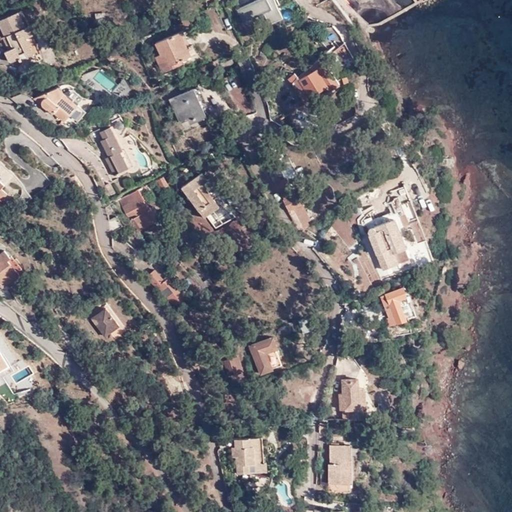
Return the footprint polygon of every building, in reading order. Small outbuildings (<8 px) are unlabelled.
[(146,0),(151,12),(161,8),(172,3),(171,0),(170,0),(146,0)] [(309,15),(296,0),(288,0),(279,5),(277,0),(259,0),(258,1),(257,0),(237,0),(239,6),(245,20),(266,11),(275,31),(309,15)] [(300,3),(298,0),(296,0),(309,15),(300,3)] [(176,12),(172,3),(161,8),(165,17),(176,12)] [(188,4),(177,9),(180,16),(192,12),(188,4)] [(24,9),(22,10),(28,25),(31,24),(24,9)] [(1,20),(8,37),(10,37),(15,47),(11,49),(10,49),(8,51),(12,61),(15,62),(22,58),(21,55),(34,49),(29,37),(35,34),(31,24),(28,25),(22,10),(1,20)] [(182,28),(178,29),(189,54),(197,50),(192,40),(188,41),(182,28)] [(191,58),(189,54),(178,29),(150,42),(163,70),(191,58)] [(10,37),(8,37),(6,38),(11,49),(15,47),(10,37)] [(352,56),(344,42),(333,50),(340,62),(352,56)] [(21,55),(22,58),(24,62),(37,55),(34,49),(21,55)] [(325,64),(317,69),(328,85),(335,81),(325,64)] [(328,85),(317,69),(300,79),(310,96),(328,85)] [(303,100),(310,96),(300,79),(295,70),(288,75),(303,100)] [(61,97),(57,87),(33,97),(39,102),(41,102),(41,103),(41,104),(42,105),(43,106),(44,107),(45,108),(46,108),(47,109),(48,108),(52,107),(53,106),(55,109),(52,112),(62,120),(67,114),(69,116),(74,120),(81,112),(80,107),(65,95),(64,96),(61,97)] [(192,88),(170,98),(181,122),(193,117),(195,121),(205,116),(192,88)] [(310,96),(303,100),(305,104),(310,101),(311,100),(311,98),(310,96)] [(62,124),(69,116),(67,114),(62,120),(60,122),(62,124)] [(106,160),(113,174),(132,165),(125,149),(122,150),(111,126),(99,132),(103,139),(100,140),(109,158),(106,160)] [(263,141),(255,145),(262,160),(270,156),(263,141)] [(274,157),(283,172),(293,166),(288,155),(284,157),(281,153),(274,157)] [(450,158),(437,159),(438,171),(452,170),(450,158)] [(13,172),(0,159),(0,177),(4,181),(13,172)] [(29,194),(13,172),(4,181),(11,177),(17,178),(20,184),(20,188),(15,197),(19,202),(29,194)] [(216,190),(208,178),(203,172),(183,187),(204,218),(219,206),(214,199),(220,195),(216,190)] [(167,185),(163,176),(157,179),(161,188),(167,185)] [(210,176),(208,178),(216,190),(218,188),(210,176)] [(287,210),(300,232),(305,229),(306,228),(305,227),(309,224),(308,222),(310,220),(301,203),(307,200),(301,190),(295,193),(286,177),(274,184),(288,209),(287,210)] [(409,181),(403,184),(404,186),(410,200),(411,203),(417,200),(409,181)] [(109,183),(105,186),(110,196),(114,193),(109,183)] [(410,200),(404,186),(391,192),(395,205),(410,200)] [(156,221),(136,191),(120,200),(122,206),(127,214),(131,220),(134,222),(140,231),(156,221)] [(117,214),(111,219),(117,229),(123,224),(117,214)] [(375,226),(377,230),(375,231),(373,228),(371,227),(370,227),(369,227),(368,228),(367,229),(366,230),(367,231),(369,237),(371,242),(382,270),(401,263),(402,267),(410,264),(403,248),(399,250),(391,230),(395,228),(392,219),(375,226)] [(18,271),(17,270),(7,256),(10,254),(3,246),(0,248),(0,284),(1,285),(18,271)] [(20,268),(10,254),(7,256),(17,270),(20,268)] [(165,296),(173,306),(185,299),(167,276),(163,280),(154,269),(146,275),(163,297),(165,296)] [(194,273),(203,289),(213,282),(209,277),(204,280),(198,271),(194,273)] [(393,308),(398,322),(418,315),(409,294),(406,295),(402,287),(386,294),(390,302),(386,304),(388,310),(393,308)] [(106,308),(93,318),(105,335),(119,326),(106,308)] [(394,324),(398,322),(393,308),(388,310),(394,324)] [(308,316),(300,319),(305,333),(313,330),(308,316)] [(360,341),(361,345),(366,343),(365,331),(358,332),(359,342),(360,341)] [(272,336),(249,346),(261,374),(272,369),(266,352),(277,347),(272,336)] [(0,353),(0,372),(9,367),(0,353)] [(242,371),(236,357),(224,362),(229,376),(242,371)] [(358,380),(342,381),(343,395),(339,395),(340,412),(342,412),(342,421),(368,421),(365,390),(359,390),(358,380)] [(351,446),(335,446),(336,465),(334,465),(335,472),(326,472),(327,487),(335,487),(335,485),(357,484),(357,467),(351,467),(351,446)] [(260,492),(272,492),(272,482),(270,479),(270,455),(244,455),(244,487),(259,488),(260,492)] [(344,511),(345,504),(321,501),(320,511),(344,511)]
